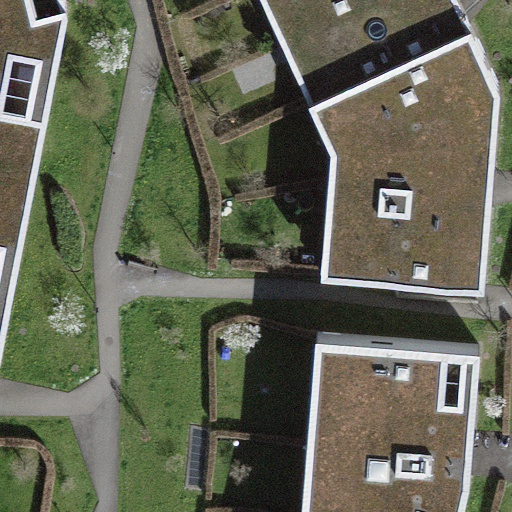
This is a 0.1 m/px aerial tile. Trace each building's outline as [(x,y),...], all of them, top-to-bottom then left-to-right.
[(67,0),(0,0),(0,15),(69,5),(67,0)] [(265,0),(288,49),(392,0),(265,0)] [(456,2),(454,0),(392,0),(288,49),(314,102),(468,29),(456,2)] [(0,214),(31,220),(69,5),(0,15),(0,214)] [(468,29),(314,102),(332,155),(324,283),(482,300),(489,219),(498,99),(468,29)] [(0,383),(31,220),(0,214),(0,383)] [(477,343),(312,335),(299,511),(458,511),(465,481),(468,454),(477,343)]
